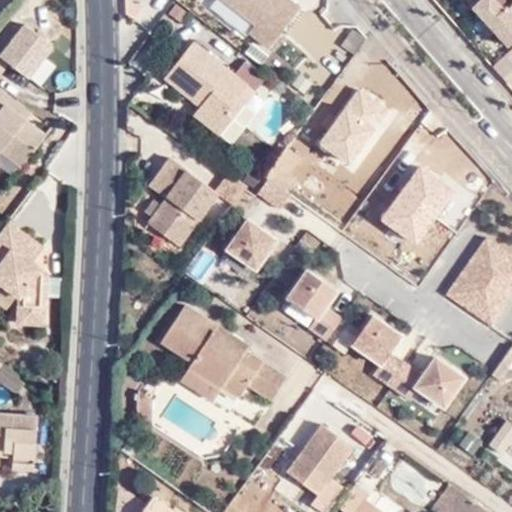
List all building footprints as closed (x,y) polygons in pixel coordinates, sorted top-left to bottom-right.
[(264,48),(293,11),(279,0),(275,0),(273,2),(271,0),(219,0),(250,26),(245,33),(264,48)] [(460,0),(452,7),(498,58),(501,55),(511,66),(511,13),(509,10),(499,20),(497,18),(494,20),(479,3),(476,5),(471,0),(460,0)] [(357,30),(328,58),(346,77),(350,74),(378,102),(403,77),(357,30)] [(220,113),(229,101),(239,87),(185,46),(158,82),(189,106),(192,102),(198,106),(189,118),(215,138),(228,119),(220,113)] [(0,66),(6,59),(0,54),(0,149),(18,164),(41,137),(0,102),(0,98),(4,94),(0,90),(0,66)] [(246,62),(237,73),(257,91),(266,80),(246,62)] [(47,129),(4,94),(0,98),(0,102),(41,137),(47,129)] [(237,109),(229,101),(220,113),(228,119),(237,109)] [(401,202),(411,189),(418,180),(372,146),(344,182),(402,224),(399,228),(417,241),(440,209),(421,195),(412,210),(401,202)] [(0,149),(0,165),(11,174),(18,164),(0,149)] [(217,194),(168,158),(149,184),(167,198),(148,224),(181,246),(217,194)] [(296,173),(279,161),(259,190),(278,203),(290,189),(286,185),(296,173)] [(278,203),(259,190),(254,188),(245,201),(268,217),(278,203)] [(421,195),(411,189),(401,202),(412,210),(421,195)] [(45,246),(9,217),(0,229),(0,280),(19,296),(19,317),(46,320),(49,271),(36,258),(45,246)] [(216,257),(246,277),(266,247),(237,227),(216,257)] [(511,288),(511,267),(476,244),(437,301),(482,331),(511,288)] [(299,338),(316,349),(332,325),(316,314),(327,298),(298,278),(277,308),(306,327),(299,338)] [(192,358),(188,363),(221,386),(225,379),(241,390),(247,381),(271,397),(287,373),(215,325),(217,321),(184,299),(161,338),(192,358)] [(398,371),(381,359),(392,343),(363,322),(343,352),(371,372),(364,382),(382,394),(398,371)] [(511,358),(511,344),(495,369),(500,373),(511,358)] [(221,386),(188,363),(180,374),(215,396),(221,386)] [(0,374),(21,389),(29,378),(8,364),(0,373),(0,374)] [(398,371),(382,394),(399,406),(407,395),(435,413),(455,383),(427,364),(414,382),(398,371)] [(137,418),(153,419),(154,390),(150,385),(145,389),(140,385),(137,418)] [(40,468),(41,411),(0,408),(0,450),(22,452),(22,467),(40,468)] [(315,487),(347,445),(320,422),(286,464),(315,487)] [(504,455),(511,442),(511,425),(506,422),(491,447),(504,455)] [(466,455),(481,446),(472,433),(458,441),(466,455)] [(394,511),(367,489),(370,485),(357,473),(338,496),(353,510),(351,511),(394,511)] [(434,511),(454,485),(447,479),(427,505),(434,511)] [(493,511),(455,484),(438,510),(440,511),(493,511)] [(140,511),(187,511),(186,511),(187,509),(158,489),(140,511)]
